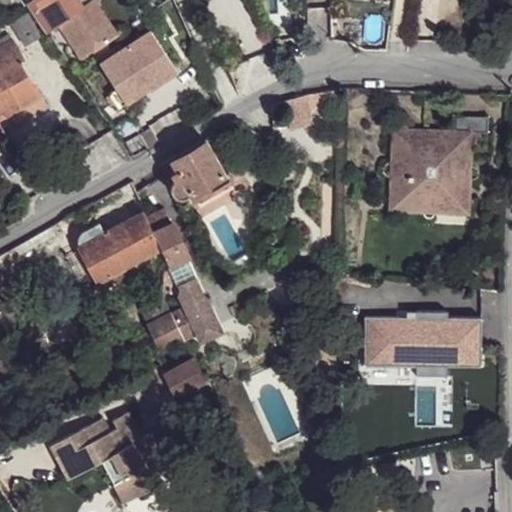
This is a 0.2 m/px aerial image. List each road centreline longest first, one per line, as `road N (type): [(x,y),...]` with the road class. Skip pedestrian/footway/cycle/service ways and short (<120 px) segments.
road 1 (unclassified): [(0,242),(234,109),(324,68),(511,73)]
road 2 (unknown): [(510,280),(364,285)]
road 3 (residential): [(511,343),(511,199)]
